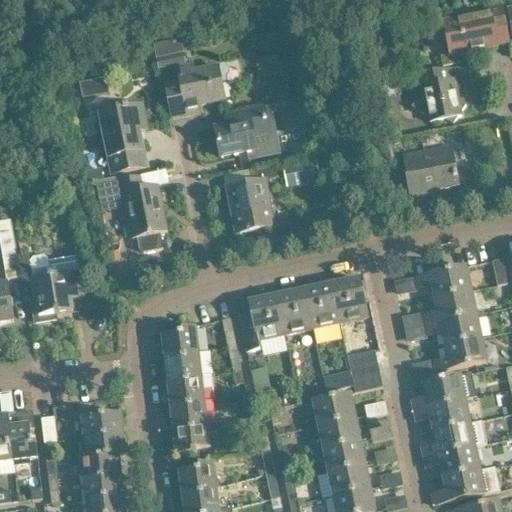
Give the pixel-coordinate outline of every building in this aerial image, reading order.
[(501,1),(487,3),(490,16),(443,26),(450,58),(441,59),(443,69),(461,66),(459,57),(511,46),(503,12),(501,1)] [(181,43),(153,48),(157,65),(184,60),(181,43)] [(464,70),(464,69),(421,78),(424,92),(413,108),(424,115),(428,114),(430,125),(446,122),(453,126),(458,119),(462,118),(461,115),(466,107),(458,101),(457,95),(454,96),(453,89),(455,87),(453,73),(464,70)] [(166,88),(172,121),(201,115),(200,108),(225,103),(218,70),(179,79),(181,85),(166,88)] [(304,74),(294,76),(298,97),(308,95),(304,74)] [(390,85),(376,88),(378,101),(393,98),(390,85)] [(129,110),(124,111),(102,116),(114,176),(146,170),(139,135),(146,133),(142,109),(129,112),(129,110)] [(227,117),(227,118),(229,129),(215,131),(221,160),(239,156),(241,156),(251,154),(256,153),(253,138),(269,135),(263,109),(227,117)] [(241,156),(239,156),(242,171),(254,168),(251,154),(241,156)] [(424,155),(403,159),(412,204),(428,201),(427,194),(459,188),(453,157),(426,162),(424,155)] [(316,161),(284,167),(288,187),(320,181),(316,161)] [(233,219),(237,237),(275,230),(266,184),(285,181),(282,168),(247,174),(250,186),(227,191),(232,211),(235,210),(236,218),(233,219)] [(133,242),(137,241),(140,253),(144,256),(164,252),(161,236),(167,235),(167,234),(164,234),(158,204),(161,203),(158,189),(144,191),(142,179),(117,184),(116,180),(95,184),(99,202),(124,197),(133,242)] [(10,222),(0,223),(0,244),(6,282),(20,280),(10,222)] [(30,263),(33,284),(37,304),(32,305),(36,325),(56,322),(56,317),(73,314),(71,303),(85,300),(81,280),(78,258),(49,263),(49,260),(44,256),(33,258),(30,263)] [(492,265),(497,288),(507,286),(504,262),(492,265)] [(432,289),(435,303),(472,295),(466,270),(415,281),(417,292),(432,289)] [(360,282),(332,288),(340,326),(349,324),(368,320),(360,282)] [(7,286),(0,287),(0,327),(1,328),(1,327),(14,324),(10,305),(7,286)] [(332,288),(304,294),(312,333),(340,326),(332,288)] [(304,294),(276,300),(285,339),(312,333),(304,294)] [(423,319),(425,330),(477,318),(472,295),(435,303),(438,316),(423,319)] [(285,339),(276,300),(249,305),(252,315),(239,318),(241,327),(245,347),(246,355),(260,352),(259,345),(285,339)] [(442,336),(445,350),(482,342),(477,318),(425,330),(427,339),(442,336)] [(222,323),(228,353),(237,351),(231,322),(222,323)] [(162,334),(166,363),(185,361),(184,357),(199,356),(196,331),(162,334)] [(482,342),(445,350),(448,362),(433,366),(435,376),(487,365),(482,342)] [(237,351),(228,353),(230,363),(239,361),(237,351)] [(347,360),(350,373),(378,367),(375,354),(347,360)] [(166,363),(168,387),(187,385),(187,381),(201,380),(202,380),(199,356),(184,357),(185,361),(166,363)] [(230,365),(233,377),(241,375),(238,364),(230,365)] [(350,373),(353,385),(381,379),(378,367),(350,373)] [(241,375),(233,377),(235,388),(243,387),(241,375)] [(414,414),(465,403),(477,401),(472,377),(460,379),(443,383),(424,387),(427,401),(412,404),(414,414)] [(168,387),(171,411),(190,408),(190,405),(204,403),(203,391),(213,390),(211,378),(202,380),(201,380),(187,381),(187,385),(168,387)] [(381,379),(353,385),(355,396),(383,390),(381,379)] [(251,421),(246,397),(238,398),(243,422),(251,421)] [(313,406),(318,430),(356,422),(350,398),(313,406)] [(171,411),(174,435),(193,433),(193,429),(207,427),(207,425),(204,403),(190,405),(190,408),(171,411)] [(431,421),(434,434),(470,427),(465,403),(414,414),(416,424),(431,421)] [(12,450),(14,466),(39,463),(37,447),(33,447),(31,432),(35,431),(34,422),(33,413),(0,417),(0,422),(1,431),(5,431),(7,450),(12,450)] [(270,415),(273,428),(281,426),(278,413),(270,415)] [(82,421),(85,441),(124,437),(121,416),(82,421)] [(42,421),(44,441),(45,446),(58,445),(54,420),(42,421)] [(318,430),(323,454),(361,445),(356,422),(318,430)] [(193,433),(174,435),(177,459),(196,456),(196,452),(210,451),(208,435),(218,434),(217,424),(207,425),(207,427),(193,429),(193,433)] [(424,461),(475,450),(487,448),(482,424),(470,427),(434,434),(437,448),(422,451),(424,461)] [(255,430),(258,442),(267,441),(264,428),(255,430)] [(0,467),(14,466),(12,450),(7,450),(5,431),(1,431),(0,431),(0,467)] [(85,441),(87,462),(119,459),(126,458),(124,437),(85,441)] [(325,463),(328,477),(366,469),(361,445),(323,454),(312,456),(313,465),(325,463)] [(277,450),(280,463),(288,461),(286,448),(277,450)] [(441,468),(444,481),(480,474),(480,473),(475,450),(424,461),(426,471),(441,468)] [(45,453),(46,466),(55,465),(53,452),(45,453)] [(261,455),(266,479),(274,477),(271,464),(269,454),(261,455)] [(80,463),(82,482),(122,478),(119,459),(87,462),(80,463)] [(288,461),(280,463),(282,474),(291,472),(288,461)] [(46,466),(49,486),(57,485),(56,477),(55,465),(46,466)] [(179,474),(183,499),(202,496),(202,492),(215,490),(212,466),(199,468),(199,472),(179,474)] [(328,477),(333,501),(370,492),(366,469),(328,477)] [(480,474),(444,481),(447,495),(432,498),(434,509),(454,504),(500,495),(495,470),(480,473),(480,474)] [(274,477),(266,479),(270,497),(278,495),(274,477)] [(82,482),(84,503),(124,499),(122,478),(82,482)] [(57,485),(49,486),(51,507),(59,506),(57,485)] [(31,491),(32,502),(42,501),(41,490),(31,491)] [(183,499),(184,511),(217,511),(215,490),(202,492),(202,496),(183,499)] [(0,492),(0,506),(12,505),(10,491),(0,492)] [(374,511),(370,492),(333,501),(335,511),(374,511)] [(287,497),(290,510),(298,508),(296,496),(287,497)] [(125,511),(124,499),(84,503),(85,511),(125,511)]
